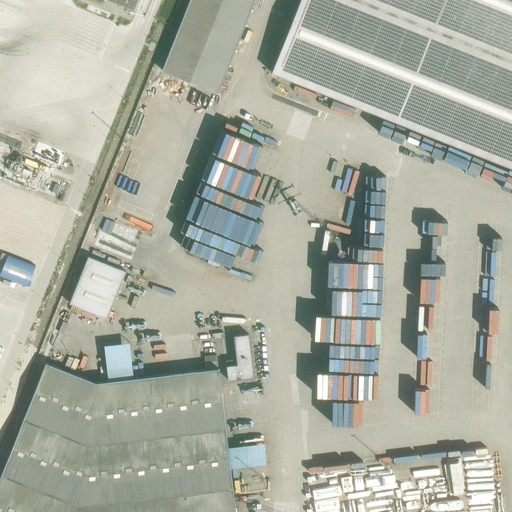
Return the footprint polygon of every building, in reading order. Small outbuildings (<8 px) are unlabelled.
[(106,0),(133,11),(137,0),(106,0)] [(217,92),(253,0),(189,0),(161,70),(217,92)] [(511,166),(511,0),(296,0),(269,70),(395,120),(403,123),(511,166)] [(0,247),(39,261),(59,204),(6,186),(0,202),(0,247)] [(107,318),(126,270),(88,255),(69,303),(107,318)] [(253,377),(248,334),(233,335),(236,358),(225,359),(227,380),(253,377)] [(205,354),(206,367),(218,367),(217,354),(205,354)] [(267,358),(256,360),(257,367),(268,366),(267,358)] [(45,362),(0,476),(0,511),(235,511),(218,368),(95,382),(45,362)]
